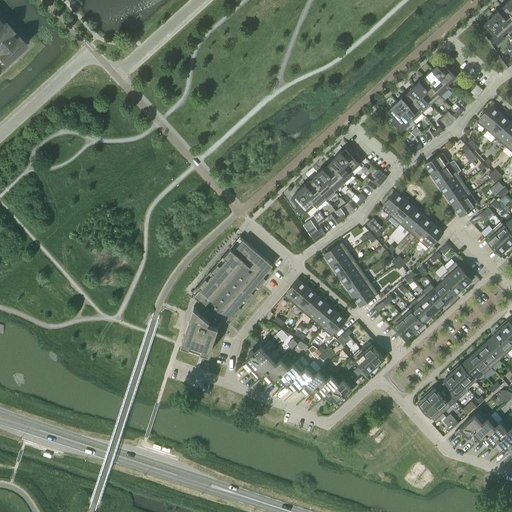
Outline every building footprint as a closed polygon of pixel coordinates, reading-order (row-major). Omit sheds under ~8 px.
[(506,4),(502,7),(511,18),(511,1),(511,0),(508,0),(505,3),(506,4)] [(511,31),(511,18),(502,7),(498,10),(492,14),(507,30),(506,30),(509,34),(511,31)] [(507,30),(492,14),(487,19),(488,20),(484,24),(491,31),(487,34),(497,45),(505,38),(502,34),(506,30),(507,30)] [(2,25),(0,27),(0,53),(15,40),(15,39),(9,33),(11,31),(4,24),(2,25)] [(0,53),(0,56),(5,62),(8,60),(10,63),(16,58),(13,55),(24,46),(17,38),(15,39),(15,40),(0,53)] [(446,85),(446,84),(455,76),(459,73),(452,66),(449,69),(442,62),(438,65),(437,64),(432,69),(446,85)] [(446,85),(432,69),(427,74),(427,75),(424,78),(440,96),(449,88),(446,84),(446,85)] [(419,80),(414,85),(431,104),(440,96),(424,78),(420,81),(419,80)] [(477,84),(470,92),(473,94),(475,92),(478,96),(484,89),(477,84)] [(431,104),(414,85),(409,90),(410,91),(406,94),(422,112),(431,104)] [(401,96),(396,101),(410,117),(413,120),(422,112),(406,94),(402,97),(401,96)] [(410,117),(396,101),(391,106),(392,107),(388,110),(394,118),(391,121),(400,131),(408,124),(405,121),(410,117)] [(486,129),(500,113),(490,105),(476,121),(486,129)] [(510,121),(500,113),(486,129),(496,138),(510,121)] [(511,123),(510,121),(496,138),(505,146),(511,137),(511,123)] [(341,151),(335,156),(349,171),(350,171),(359,163),(362,160),(356,153),(353,156),(346,148),(341,152),(341,151)] [(432,175),(450,162),(442,151),(424,164),(432,175)] [(349,171),(335,156),(330,161),(331,161),(327,165),(344,183),(353,174),(350,171),(349,171)] [(450,162),(432,175),(439,185),(457,172),(461,170),(454,160),(450,162)] [(323,167),(318,172),(335,191),(344,183),(327,165),(324,168),(323,167)] [(382,183),(387,177),(381,171),(373,181),(379,187),(382,183)] [(313,177),(309,181),(326,199),(335,191),(318,172),(312,177),(313,177)] [(464,183),(457,172),(439,185),(446,195),(464,183)] [(305,183),(300,188),(314,204),(313,204),(316,207),(326,199),(309,181),(306,184),(305,183)] [(499,181),(490,189),(496,196),(505,187),(499,181)] [(464,183),(446,195),(453,205),(471,193),(464,183)] [(314,204),(300,188),(295,193),(295,194),(291,197),(298,205),(295,208),(301,215),(313,204),(314,204)] [(390,216),(405,199),(395,191),(381,207),(390,216)] [(360,198),(363,201),(366,197),(361,192),(357,196),(360,198)] [(478,203),(471,193),(453,205),(460,216),(478,203)] [(414,207),(405,199),(390,216),(400,224),(414,207)] [(424,215),(414,207),(400,224),(409,232),(424,215)] [(433,223),(424,215),(409,232),(419,240),(433,223)] [(493,229),(509,247),(511,244),(511,234),(504,225),(501,221),(493,229)] [(433,223),(419,240),(429,248),(443,232),(433,223)] [(321,227),(310,235),(315,242),(326,234),(321,227)] [(509,247),(493,229),(484,237),(499,253),(503,250),(504,251),(509,247)] [(181,343),(204,351),(209,353),(218,326),(215,324),(221,317),(225,321),(231,314),(234,316),(241,307),(239,305),(244,299),(246,301),(253,293),(251,291),(257,285),(259,286),(266,278),(263,276),(273,265),(265,258),(251,246),(243,239),(233,250),(230,248),(223,256),(226,258),(220,264),(218,262),(211,271),(213,273),(208,279),(205,277),(198,285),(200,287),(194,294),(205,303),(199,310),(194,305),(181,343)] [(331,264),(349,252),(342,241),(324,254),(331,264)] [(356,262),(349,252),(331,264),(338,275),(356,262)] [(448,269),(464,288),(469,283),(468,282),(471,279),(455,261),(446,269),(447,270),(448,269)] [(364,272),(356,262),(338,275),(346,285),(364,272)] [(448,269),(447,270),(439,277),(442,280),(443,280),(455,294),(458,291),(459,292),(464,288),(448,269)] [(371,282),(364,272),(346,285),(353,295),(371,282)] [(293,303),(308,287),(298,278),(284,295),(293,303)] [(443,280),(442,280),(435,287),(447,301),(455,294),(443,280)] [(371,282),(353,295),(360,305),(378,293),(371,282)] [(427,295),(439,308),(447,301),(435,287),(431,283),(423,290),(424,291),(427,295)] [(317,295),(308,287),(293,303),(303,311),(317,295)] [(415,299),(418,302),(419,302),(431,315),(439,308),(427,295),(424,291),(415,299)] [(317,295),(303,311),(312,319),(327,303),(317,295)] [(419,302),(418,302),(411,309),(423,322),(431,315),(419,302)] [(327,303),(312,319),(322,328),(336,311),(327,303)] [(408,306),(400,313),(416,331),(421,327),(419,325),(423,322),(411,309),(408,306)] [(346,319),(336,311),(322,328),(332,336),(346,319)] [(400,313),(391,321),(406,337),(410,334),(411,335),(416,331),(400,313)] [(511,340),(511,323),(509,321),(505,324),(504,322),(499,327),(511,340)] [(511,340),(499,327),(494,331),(496,333),(492,335),(508,352),(511,347),(511,340)] [(244,341),(251,350),(252,349),(254,351),(260,346),(250,334),(244,341)] [(508,352),(492,335),(484,343),(500,359),(508,352)] [(301,341),(298,346),(303,350),(306,345),(301,341)] [(369,341),(360,348),(377,366),(382,362),(380,361),(384,357),(369,341)] [(476,350),(492,366),(500,359),(484,343),(476,350)] [(268,354),(260,346),(254,351),(252,349),(251,350),(248,353),(250,355),(245,359),(247,361),(244,364),(242,365),(249,372),(268,354)] [(325,349),(321,353),(322,353),(319,355),(322,360),(333,350),(329,346),(325,350),(325,349)] [(316,357),(319,355),(322,353),(321,353),(318,349),(318,348),(313,353),(316,357)] [(377,366),(360,348),(352,356),(367,373),(371,369),(372,371),(377,366)] [(492,366),(476,350),(468,357),(483,374),(492,366)] [(258,373),(261,376),(276,363),(276,362),(268,354),(249,372),(253,377),(258,373)] [(468,357),(460,364),(475,381),(483,374),(468,357)] [(271,376),(274,380),(276,378),(288,367),(281,358),(276,362),(276,363),(261,376),(262,376),(266,381),(271,376)] [(283,380),(286,384),(301,371),(306,366),(298,358),(293,362),(288,367),(276,378),(274,380),(278,385),(283,380)] [(301,371),(286,384),(287,384),(291,389),(296,384),(299,388),(317,372),(316,372),(309,363),(306,366),(301,371)] [(456,366),(451,370),(467,388),(468,388),(475,381),(460,364),(457,367),(456,366)] [(358,366),(353,370),(358,375),(362,372),(358,366)] [(308,388),(312,392),(326,379),(318,370),(316,372),(317,372),(299,388),(304,393),(308,388)] [(467,388),(451,370),(446,375),(447,376),(444,379),(460,397),(469,389),(468,388),(467,388)] [(321,392),(324,396),(339,383),(338,383),(331,374),(326,379),(312,392),(316,397),(321,392)] [(343,399),(347,395),(345,393),(351,387),(343,378),(338,383),(339,383),(324,396),(325,396),(331,403),(332,402),(331,402),(335,399),(336,401),(341,397),(343,399)] [(430,389),(425,394),(443,413),(451,405),(435,387),(431,390),(430,389)] [(418,403),(415,405),(423,414),(426,411),(434,420),(443,413),(425,394),(420,398),(421,399),(418,403)] [(471,400),(462,408),(468,414),(477,406),(471,400)] [(475,414),(474,413),(465,422),(462,424),(463,424),(455,431),(459,436),(464,432),(468,436),(487,418),(479,409),(475,414)] [(487,418),(468,436),(472,440),(477,436),(480,440),(498,423),(490,415),(488,417),(487,418),(487,417),(487,418)] [(499,422),(498,423),(480,440),(484,444),(489,440),(493,444),(511,427),(510,427),(503,419),(500,422),(499,422)] [(511,425),(510,427),(511,427),(493,444),(497,449),(502,444),(505,448),(511,441),(511,425)]
